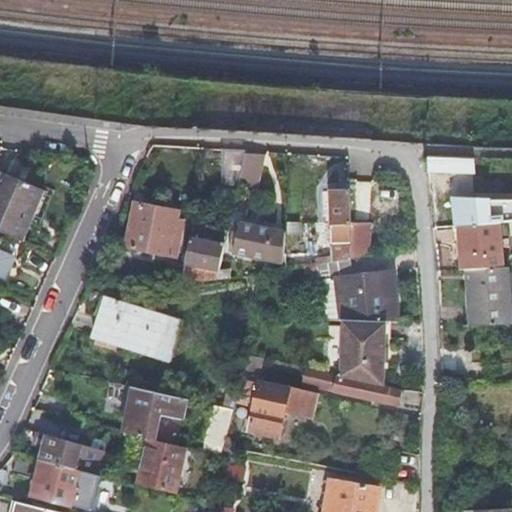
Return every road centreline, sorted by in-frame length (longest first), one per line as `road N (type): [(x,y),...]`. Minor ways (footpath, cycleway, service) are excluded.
road 1 (residential): [(0,434),(132,151)]
road 2 (residential): [(0,128),(132,151)]
